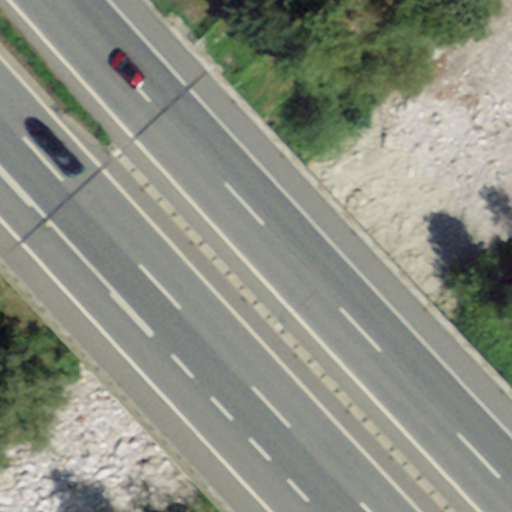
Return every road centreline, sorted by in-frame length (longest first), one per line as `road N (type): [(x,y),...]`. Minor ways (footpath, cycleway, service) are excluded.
road 1 (motorway): [(511,493),(47,0)]
road 2 (motorway): [(0,124),(362,511)]
